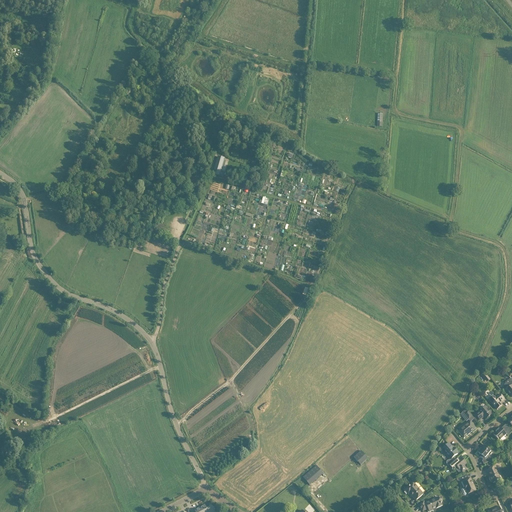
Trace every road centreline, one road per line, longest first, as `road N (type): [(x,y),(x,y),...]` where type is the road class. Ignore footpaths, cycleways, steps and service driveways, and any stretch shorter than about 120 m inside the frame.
road 1 (unclassified): [(202,488),(150,341),(124,317),(53,283),(31,250),(24,199),(0,173)]
road 2 (track): [(148,159),(146,134),(177,79),(167,71),(222,0)]
road 3 (track): [(150,341),(201,177)]
